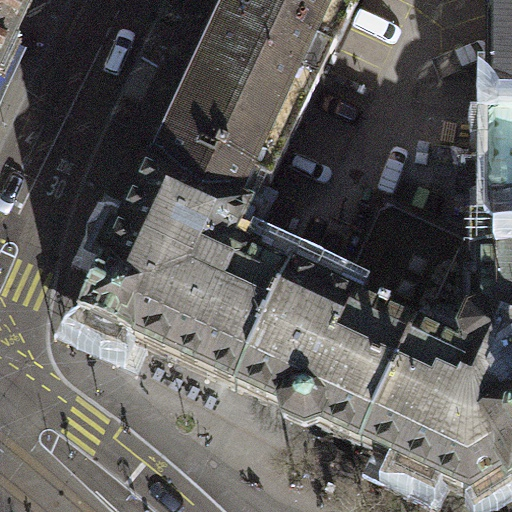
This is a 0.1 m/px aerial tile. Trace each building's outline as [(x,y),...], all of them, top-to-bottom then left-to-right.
[(0,0),(0,65),(30,3),(25,0),(0,0)] [(231,0),(165,141),(271,190),(359,0),(231,0)] [(511,0),(491,0),(492,109),(511,108),(511,0)] [(491,255),(511,255),(511,108),(492,109),(491,255)] [(104,264),(77,322),(135,349),(136,345),(237,392),(291,275),(256,260),(285,196),(271,190),(165,141),(107,266),(104,264)] [(511,255),(491,255),(474,255),(394,217),(386,219),(347,303),(294,279),(295,276),(291,275),(237,392),(280,412),(284,426),(306,436),(319,430),(470,501),(501,482),(507,491),(511,488),(511,255)]
